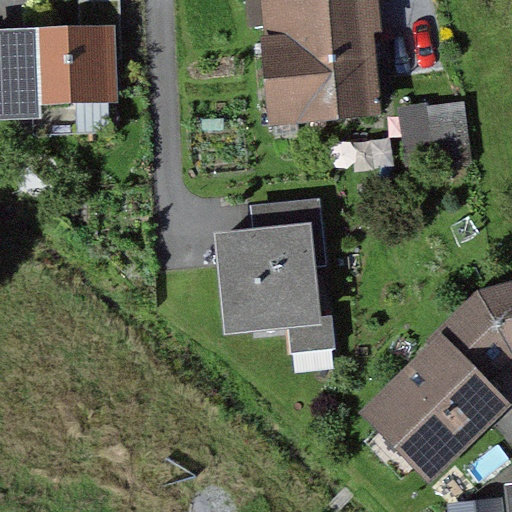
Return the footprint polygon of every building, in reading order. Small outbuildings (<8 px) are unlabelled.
[(392,0),(282,0),(292,123),(402,114),(392,0)] [(127,28),(0,32),(0,95),(2,95),(2,117),(57,115),(57,101),(87,100),(120,99),(130,99),(127,28)] [(88,131),(121,130),(120,99),(87,100),(88,131)] [(483,157),(476,104),(413,112),(420,166),(483,157)] [(335,197),(265,204),(266,217),(268,231),(326,225),(330,266),(342,265),(335,197)] [(268,231),(232,234),(242,332),(305,326),(336,322),(335,317),(330,266),(326,225),(268,231)] [(511,321),(511,288),(496,292),(511,321)] [(511,418),(511,394),(499,381),(511,368),(511,321),(496,292),(449,339),(455,345),(385,413),(450,480),(511,418)] [(351,348),(348,316),(335,317),(336,322),(305,326),(307,353),(351,348)] [(511,511),(511,501),(465,507),(465,511),(511,511)]
